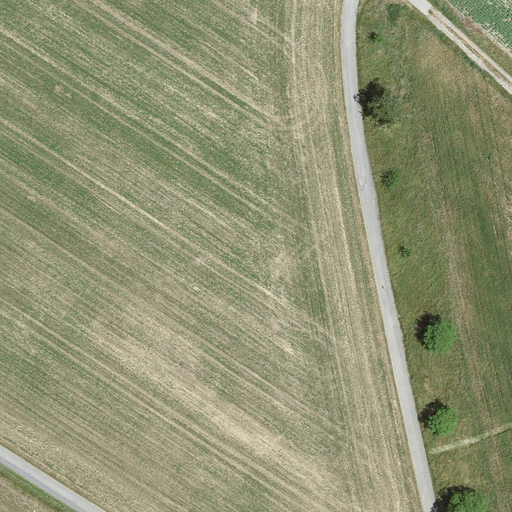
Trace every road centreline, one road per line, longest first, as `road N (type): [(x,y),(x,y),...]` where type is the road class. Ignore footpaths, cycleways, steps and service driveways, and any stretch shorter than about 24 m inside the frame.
road 1 (unclassified): [(434,511),(349,24),(356,0)]
road 2 (track): [(413,0),(511,87)]
